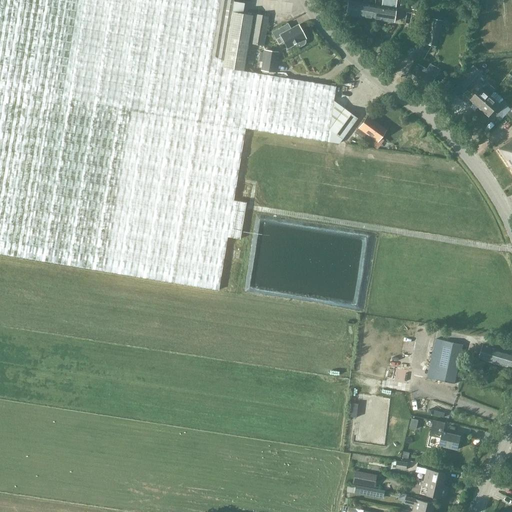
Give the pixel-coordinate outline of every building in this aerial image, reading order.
[(252,14),(231,11),(233,0),(0,0),(0,254),(218,290),(227,237),(240,239),(246,202),(233,200),(245,128),(325,141),(328,128),(341,138),(356,117),(343,107),(342,108),(333,101),(335,86),(243,71),(252,14)] [(393,23),(397,2),(386,0),(383,0),(383,7),(349,1),(346,15),(393,23)] [(263,46),(268,16),(254,14),(249,43),(263,46)] [(424,17),(419,43),(436,47),(442,22),(424,17)] [(290,28),(287,23),(271,32),(278,45),(282,43),(286,50),(295,45),(296,46),(297,47),(300,47),(303,45),(305,43),(305,41),(304,40),(306,39),(298,24),(290,28)] [(278,52),(263,50),(260,71),(275,73),(278,52)] [(437,77),(414,64),(407,77),(430,90),(437,77)] [(461,81),(462,82),(468,87),(480,72),(474,67),(461,81)] [(479,82),(469,94),(474,98),(471,101),(479,109),(491,97),(494,93),(496,90),(488,83),(485,87),(479,82)] [(491,97),(479,109),(489,118),(492,114),(497,118),(507,107),(501,102),(504,100),(502,98),(496,93),(494,93),(491,97)] [(357,127),(354,131),(356,133),(366,140),(372,145),(376,140),(384,128),(365,115),(357,127)] [(511,169),(511,140),(498,149),(511,169)] [(454,384),(463,345),(435,339),(426,377),(454,384)] [(511,351),(504,349),(505,347),(502,347),(501,349),(483,344),(480,358),(511,367),(511,351)] [(438,430),(438,428),(438,426),(444,428),(445,421),(433,419),(430,434),(441,437),(440,444),(458,448),(461,435),(438,430)] [(407,462),(397,461),(395,468),(406,470),(407,462)] [(426,474),(424,482),(442,486),(445,473),(417,466),(416,471),(426,474)] [(353,483),(374,487),(376,476),(355,472),(353,483)] [(449,487),(442,486),(424,482),(421,481),(420,485),(428,487),(426,494),(446,499),(449,487)] [(392,488),(390,482),(383,485),(386,491),(392,488)] [(367,487),(355,485),(353,493),(365,496),(367,487)] [(394,493),(385,491),(384,498),(393,500),(394,493)] [(415,503),(413,511),(416,511),(432,511),(435,502),(407,496),(406,501),(415,503)]
